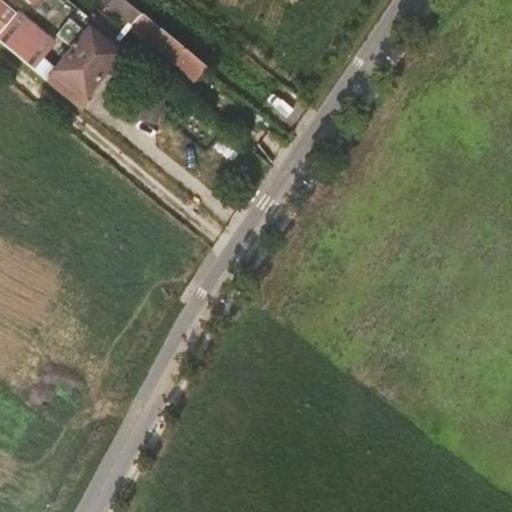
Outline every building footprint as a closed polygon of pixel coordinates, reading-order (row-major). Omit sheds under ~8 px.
[(0,0),(0,33),(17,13),(0,0)] [(111,0),(105,8),(130,28),(142,13),(126,0),(111,0)] [(56,41),(18,11),(17,13),(0,33),(0,41),(33,70),(56,41)] [(102,11),(94,20),(92,19),(84,30),(70,19),(57,34),(70,46),(50,70),(52,72),(46,80),(81,110),(92,98),(89,96),(119,60),(137,75),(145,64),(113,36),(120,27),(102,11)] [(208,68),(142,13),(130,28),(147,44),(194,82),(208,68)]
